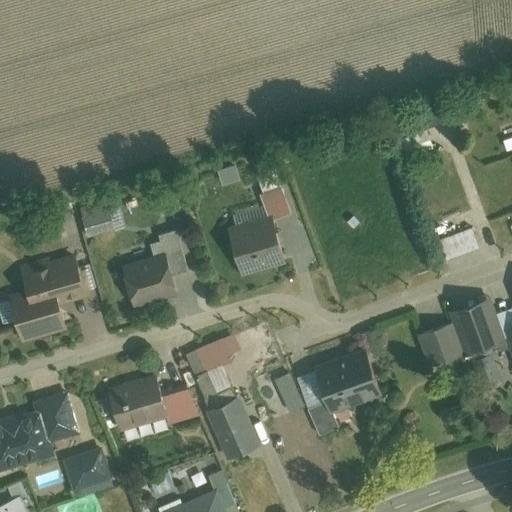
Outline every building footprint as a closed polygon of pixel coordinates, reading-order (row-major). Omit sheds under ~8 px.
[(255,198),(263,225),(234,233),(244,270),(284,259),(273,222),(282,220),(274,192),(255,198)] [(81,214),(88,235),(113,227),(107,206),(81,214)] [(470,225),(442,234),(448,255),(477,246),(470,225)] [(153,236),(158,254),(129,262),(139,299),(178,288),(171,262),(182,259),(173,230),(153,236)] [(13,306),(21,330),(76,313),(70,290),(84,286),(77,263),(32,276),(38,298),(13,306)] [(511,313),(499,319),(492,299),(455,313),(459,325),(428,337),(440,369),(511,341),(511,313)] [(216,361),(194,368),(223,452),(262,438),(234,359),(245,356),(236,328),(208,338),(216,361)] [(330,365),(339,394),(387,378),(378,349),(330,365)] [(323,369),(302,378),(326,434),(347,425),(323,369)] [(158,375),(113,392),(123,419),(168,402),(158,375)] [(42,398),(54,438),(92,427),(80,386),(42,398)] [(488,423),(478,396),(453,406),(463,432),(488,423)] [(0,419),(0,471),(58,456),(45,408),(0,419)] [(67,446),(79,491),(114,482),(102,437),(67,446)] [(161,511),(230,511),(228,505),(240,499),(225,466),(211,473),(217,486),(161,511)] [(0,511),(28,511),(21,496),(0,505),(0,511)]
